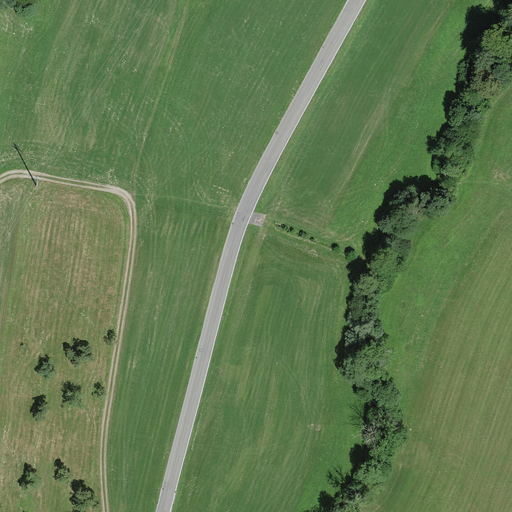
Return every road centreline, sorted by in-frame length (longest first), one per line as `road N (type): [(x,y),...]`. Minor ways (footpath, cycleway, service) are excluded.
road 1 (tertiary): [(354,0),(235,228),(160,511)]
road 2 (track): [(102,511),(103,419),(131,211),(125,192)]
road 3 (track): [(0,177),(48,175),(125,192)]
